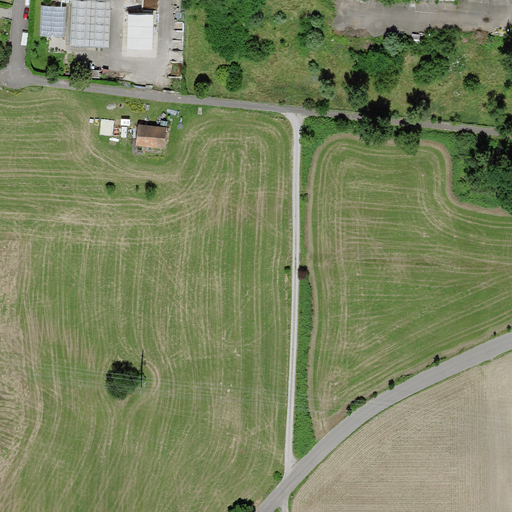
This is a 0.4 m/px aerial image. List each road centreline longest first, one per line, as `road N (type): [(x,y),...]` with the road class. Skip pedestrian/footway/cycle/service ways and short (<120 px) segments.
road 1 (track): [(511,132),(17,78)]
road 2 (track): [(297,110),(287,458),(293,479)]
road 3 (unclassified): [(511,342),(371,407),(321,447),(265,511)]
